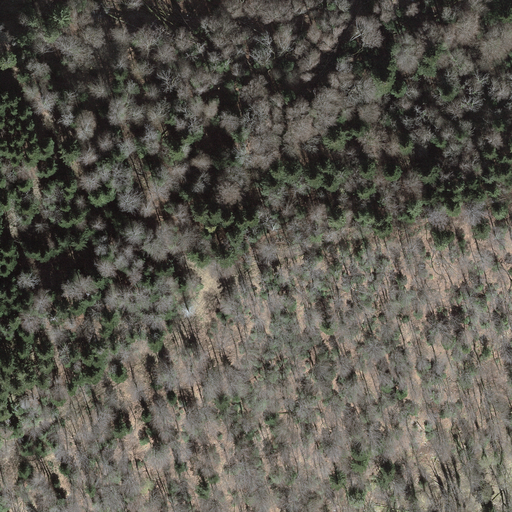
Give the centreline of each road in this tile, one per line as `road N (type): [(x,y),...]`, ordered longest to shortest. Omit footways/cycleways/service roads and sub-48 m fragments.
road 1 (track): [(0,447),(125,377),(186,323),(216,283),(303,248),(448,215),(511,211)]
road 2 (track): [(0,73),(72,182),(110,222),(189,259),(216,283)]
